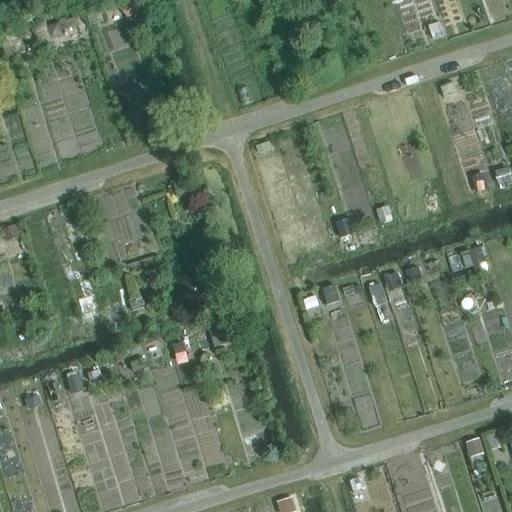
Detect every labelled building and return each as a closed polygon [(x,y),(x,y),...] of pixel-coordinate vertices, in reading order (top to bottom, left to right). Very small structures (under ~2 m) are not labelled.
[(132,0),(120,0),(116,7),(130,16),(138,4),(132,0)] [(133,20),(101,27),(115,96),(147,89),(133,20)] [(424,128),(447,124),(438,83),(416,88),(424,128)] [(333,249),(300,131),(273,139),(280,164),(262,169),(288,261),(333,249)] [(473,204),(469,182),(450,185),(453,207),(473,204)] [(400,270),(382,276),(387,290),(404,285),(400,270)] [(211,345),(237,340),(233,319),(207,324),(211,345)]
